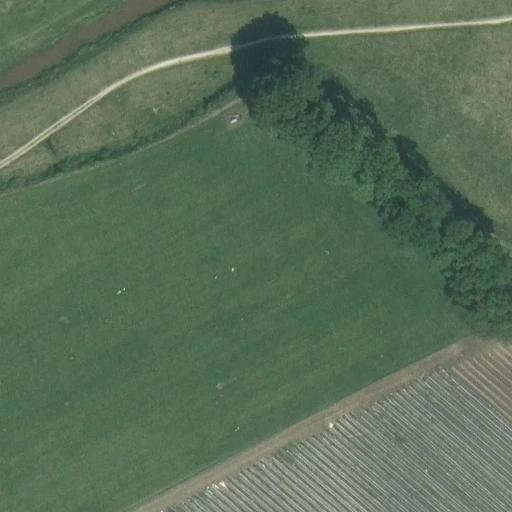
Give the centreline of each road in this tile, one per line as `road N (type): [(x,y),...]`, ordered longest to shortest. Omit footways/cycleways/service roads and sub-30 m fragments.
road 1 (track): [(511,20),(317,36),(154,67),(0,164)]
road 2 (track): [(511,253),(477,240),(335,92),(297,84),(248,105)]
